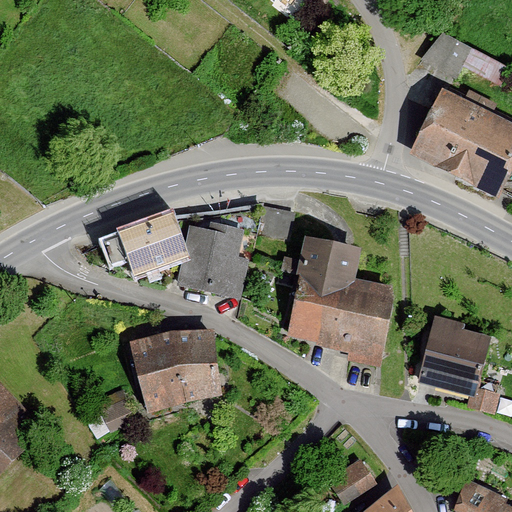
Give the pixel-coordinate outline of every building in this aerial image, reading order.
[(441,26),(425,57),(458,74),(474,43),(441,26)] [(511,163),(511,126),(445,93),(415,151),(497,192),(511,163)] [(172,212),(101,237),(111,264),(132,257),(138,273),(187,255),(172,212)] [(210,233),(194,229),(182,284),(238,296),(246,262),(235,260),(241,232),(211,225),(210,233)] [(357,251),(309,240),(291,330),(318,337),(318,340),(352,350),(351,357),(378,363),(392,290),(351,282),(357,251)] [(487,337),(429,321),(412,383),(469,399),(487,337)] [(172,335),(135,345),(150,409),(184,398),(216,391),(209,334),(172,335)] [(28,412),(0,384),(0,468),(20,448),(6,434),(28,412)] [(354,458),(321,481),(340,508),(373,486),(354,458)] [(462,511),(511,511),(511,509),(502,504),(504,499),(468,482),(457,508),(462,511)] [(401,511),(393,500),(377,511),(401,511)]
